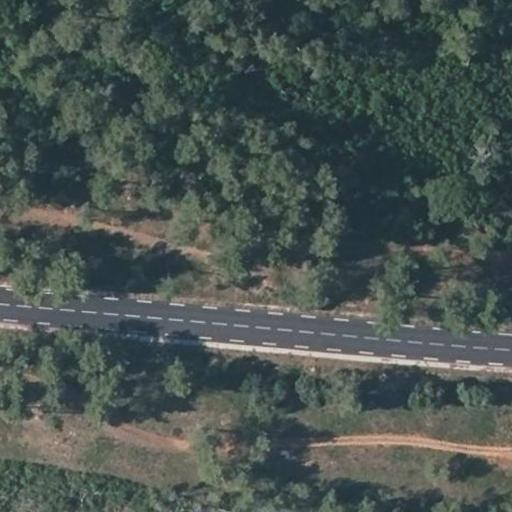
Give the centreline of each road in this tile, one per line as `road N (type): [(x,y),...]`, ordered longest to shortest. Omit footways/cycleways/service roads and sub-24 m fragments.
road 1 (track): [(511,253),(402,250),(240,263),(0,200)]
road 2 (secondary): [(0,304),(511,349)]
